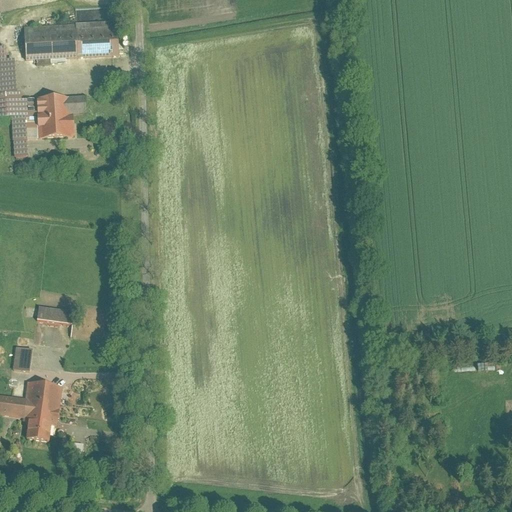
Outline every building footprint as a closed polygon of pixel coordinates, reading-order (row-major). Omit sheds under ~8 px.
[(23,31),(25,65),(118,60),(115,13),(77,15),(78,28),(23,31)] [(5,51),(0,50),(0,121),(11,121),(13,162),(28,161),(26,134),(37,134),(38,145),(73,143),(72,118),(86,118),(85,100),(24,103),(23,95),(14,96),(12,64),(6,64),(5,51)] [(38,311),(36,325),(73,330),(75,316),(38,311)] [(12,374),(29,376),(32,354),(15,352),(12,374)] [(0,399),(0,420),(26,424),(24,444),(49,448),(51,431),(59,432),(65,393),(28,387),(25,403),(0,399)]
